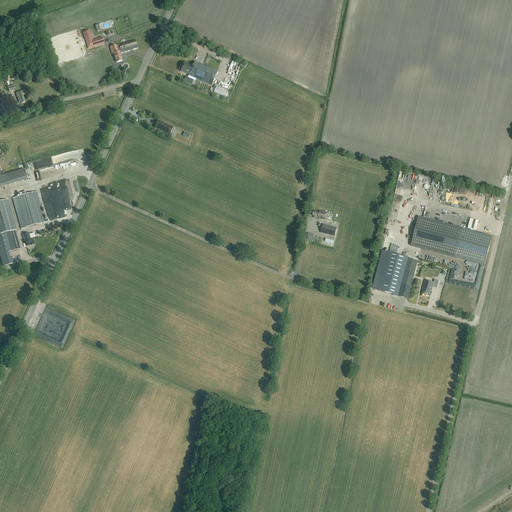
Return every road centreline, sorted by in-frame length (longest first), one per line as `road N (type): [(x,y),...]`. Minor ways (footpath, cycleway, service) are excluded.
road 1 (tertiary): [(0,378),(172,0)]
road 2 (unclassified): [(425,511),(497,223)]
road 3 (track): [(0,118),(135,84)]
